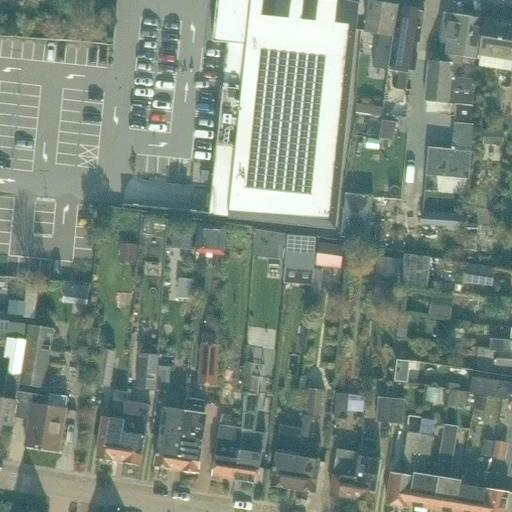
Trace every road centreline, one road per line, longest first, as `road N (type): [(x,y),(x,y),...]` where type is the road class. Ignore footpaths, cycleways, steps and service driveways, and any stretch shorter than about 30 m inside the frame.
road 1 (unknown): [(190,181),(277,199),(296,182),(300,150),(296,135),(281,127),(185,116)]
road 2 (residential): [(203,511),(0,479)]
